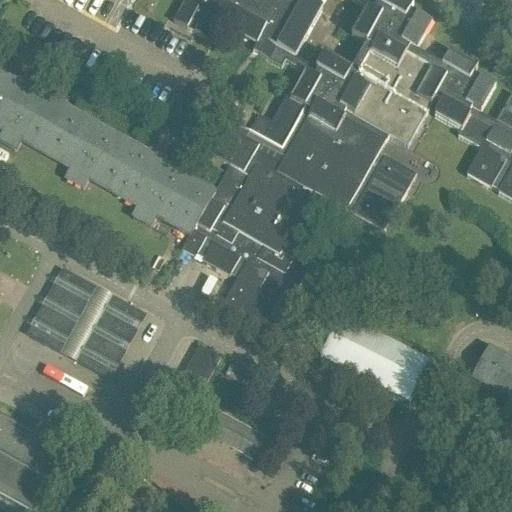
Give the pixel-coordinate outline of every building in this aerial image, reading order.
[(511,98),(496,126),(480,117),(496,90),(480,81),(479,83),(472,79),(477,70),(449,54),(441,69),(416,56),(431,28),(417,19),(409,15),(412,9),(396,0),(190,0),(204,8),(206,5),(213,9),(207,19),(183,5),(173,24),(206,44),(217,26),(256,48),(252,55),(281,71),(285,65),(305,76),(289,103),(285,101),(271,125),(258,118),(249,134),(238,129),(235,135),(227,131),(221,127),(217,135),(223,138),(212,159),(229,168),(214,195),(162,165),(158,168),(148,163),(149,158),(61,108),(57,111),(48,105),(48,101),(0,73),(0,133),(2,135),(0,139),(0,145),(16,155),(21,145),(70,173),(65,182),(83,192),(88,183),(137,211),(132,220),(150,231),(156,222),(188,240),(181,253),(194,261),(196,258),(203,263),(201,265),(229,281),(230,278),(237,282),(217,318),(267,346),(307,276),(292,266),(295,260),(298,262),(330,206),(383,236),(415,180),(378,159),(388,140),(407,150),(434,104),(440,107),(433,120),(460,135),(457,140),(480,153),(465,180),(490,194),(491,192),(498,195),(497,197),(511,206),(511,98)] [(62,272),(25,338),(60,357),(96,292),(62,272)] [(112,300),(75,366),(109,385),(146,319),(112,300)] [(318,364),(408,409),(429,366),(340,321),(318,364)] [(199,350),(167,408),(188,420),(220,362),(199,350)] [(511,364),(489,351),(471,383),(511,405),(511,364)] [(254,395),(260,385),(231,368),(225,378),(254,395)] [(201,406),(189,428),(190,428),(188,432),(198,438),(200,435),(254,465),(267,442),(201,406)] [(0,511),(37,511),(55,481),(44,476),(59,450),(0,416),(0,511)]
